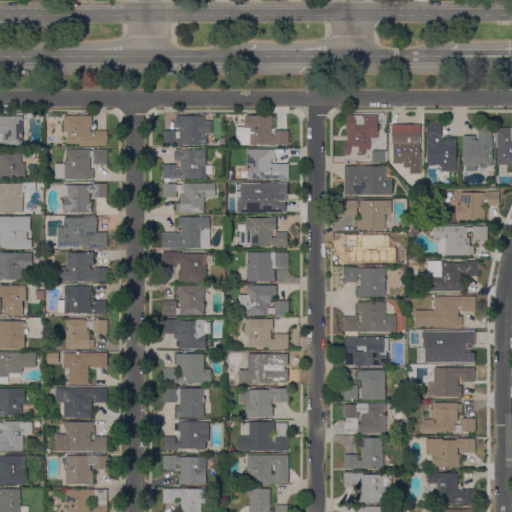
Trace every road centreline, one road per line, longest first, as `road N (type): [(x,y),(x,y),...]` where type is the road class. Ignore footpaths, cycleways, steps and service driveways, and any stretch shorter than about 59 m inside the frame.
road 1 (residential): [(0,98),(511,98)]
road 2 (tertiary): [(511,14),(32,15)]
road 3 (residential): [(315,511),(316,99)]
road 4 (residential): [(134,511),(135,99)]
road 5 (residential): [(505,511),(503,302),(511,252)]
